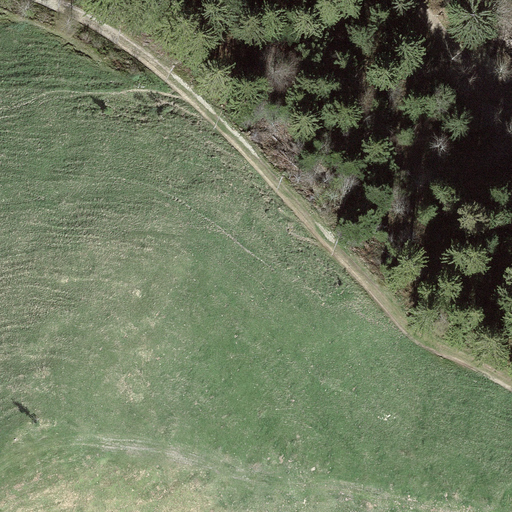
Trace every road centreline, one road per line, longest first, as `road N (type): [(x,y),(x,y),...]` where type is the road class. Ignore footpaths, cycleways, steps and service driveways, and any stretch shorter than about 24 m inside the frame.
road 1 (track): [(32,0),(171,68),(222,137),(352,280),(469,374),(511,390)]
road 2 (track): [(415,0),(484,84),(511,104)]
